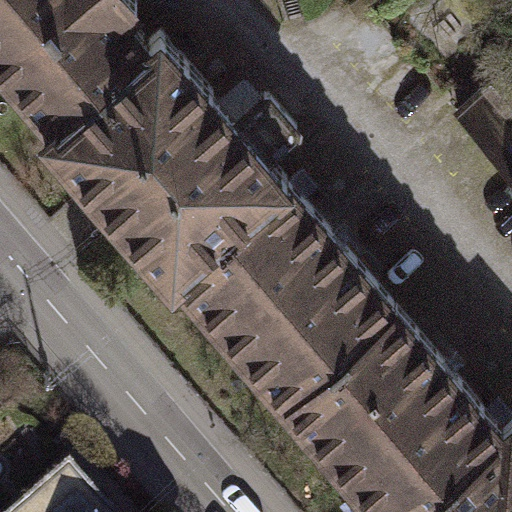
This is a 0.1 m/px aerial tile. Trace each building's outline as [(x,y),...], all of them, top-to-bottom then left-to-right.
[(0,0),(0,58),(53,119),(148,36),(124,9),(134,0),(0,0)] [(458,0),(444,0),(422,13),(443,49),(476,29),(458,0)] [(160,26),(148,36),(53,119),(45,125),(106,195),(169,268),(173,265),(283,170),(267,151),(298,124),(266,87),(236,113),(220,95),(160,26)] [(511,59),(457,109),(511,169),(511,59)] [(340,235),(283,170),(173,265),(285,393),(394,298),(340,235)] [(449,361),(394,298),(285,393),(388,511),(407,511),(506,426),(449,361)] [(511,511),(511,421),(506,426),(407,511),(511,511)] [(68,465),(13,511),(109,511),(103,505),(68,465)]
